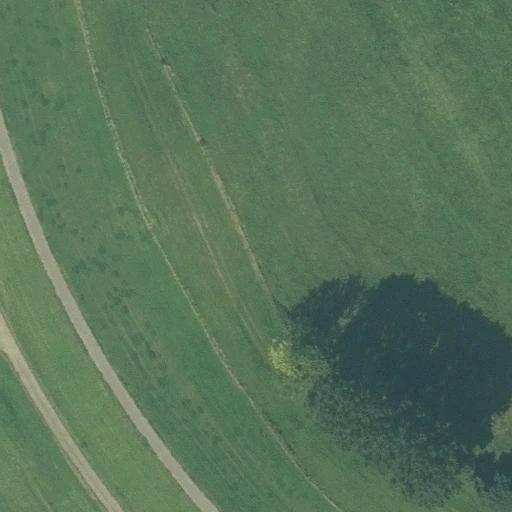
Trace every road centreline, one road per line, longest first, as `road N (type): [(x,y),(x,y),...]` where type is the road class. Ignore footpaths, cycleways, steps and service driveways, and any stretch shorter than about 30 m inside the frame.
road 1 (track): [(206,511),(71,328),(0,151)]
road 2 (track): [(0,316),(51,413),(122,511)]
